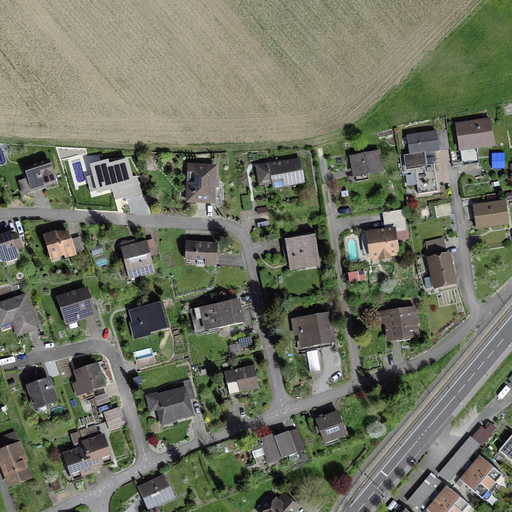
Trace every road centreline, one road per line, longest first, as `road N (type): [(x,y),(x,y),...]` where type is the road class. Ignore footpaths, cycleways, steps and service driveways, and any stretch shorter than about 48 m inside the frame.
road 1 (residential): [(0,212),(221,224),(245,240),(284,412)]
road 2 (residential): [(459,154),(469,280),(481,315),(445,350),(359,385)]
road 3 (secondary): [(357,511),(511,328)]
road 4 (residential): [(21,361),(101,344),(149,464)]
road 5 (residential): [(359,385),(328,197)]
road 6 (residential): [(284,412),(149,464)]
